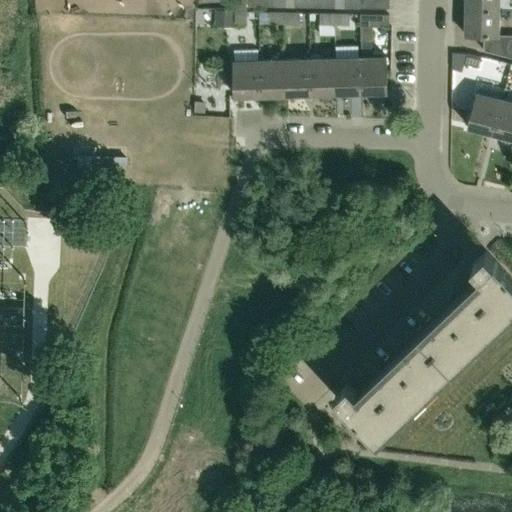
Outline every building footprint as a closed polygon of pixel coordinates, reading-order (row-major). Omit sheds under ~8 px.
[(235,0),(236,8),(246,8),(247,6),(246,0),(235,0)] [(465,0),(466,9),(499,10),(499,0),(465,0)] [(236,8),(235,23),(246,23),(246,11),(246,8),(236,8)] [(466,9),(465,34),(484,35),(499,35),(499,10),(466,9)] [(269,12),(269,23),(284,23),(284,12),(269,12)] [(284,12),(284,23),(299,23),(299,12),(284,12)] [(320,13),(320,24),(334,24),(335,13),(320,13)] [(335,13),(334,24),(349,24),(349,13),(335,13)] [(389,26),(389,14),(364,14),(360,14),(361,41),(372,41),(372,26),(389,26)] [(257,49),(234,50),(235,95),(253,95),(253,97),(261,97),(260,60),(257,60),(257,49)] [(480,66),(482,56),(466,51),(463,61),(480,66)] [(386,56),(361,57),(362,94),(373,93),(373,91),(387,91),(387,64),(386,56)] [(361,57),(335,58),(336,92),(354,92),(354,94),(362,94),(361,57)] [(335,58),(310,59),(311,95),(322,95),(322,93),(336,92),(335,58)] [(285,59),(260,60),(261,97),(272,96),(272,94),(286,94),(285,59)] [(310,59),(285,59),(286,94),(304,93),(304,95),(311,95),(310,59)] [(483,133),(494,136),(504,100),(477,93),(468,126),(484,130),(483,133)] [(511,102),(504,100),(494,136),(502,138),(502,135),(511,137),(511,102)] [(77,156),(76,166),(126,168),(126,158),(77,156)] [(181,192),(164,191),(164,204),(181,205),(181,192)] [(378,441),(504,321),(511,313),(511,277),(487,251),(473,264),(474,265),(469,270),(475,283),(358,393),(349,383),(335,396),(378,441)]
